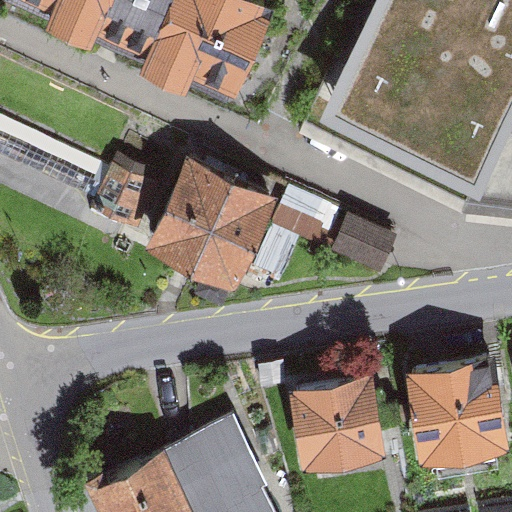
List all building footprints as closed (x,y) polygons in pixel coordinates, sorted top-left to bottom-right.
[(52,0),(99,22),(108,0),(52,0)] [(175,44),(221,65),(250,0),(108,0),(99,22),(170,55),(175,44)] [(293,122),(448,197),(511,207),(511,130),(483,126),(327,51),(293,122)] [(94,156),(0,111),(0,146),(84,186),(80,196),(124,216),(146,169),(99,146),(94,156)] [(266,182),(174,138),(131,228),(224,271),(266,182)] [(385,227),(335,206),(323,234),(372,256),(385,227)] [(207,295),(212,284),(192,275),(187,286),(207,295)] [(476,346),(398,361),(414,448),(492,434),(476,346)] [(361,363),(281,376),(295,458),(375,445),(361,363)] [(255,473),(219,404),(90,470),(85,461),(71,467),(94,511),(266,511),(248,477),(255,473)]
